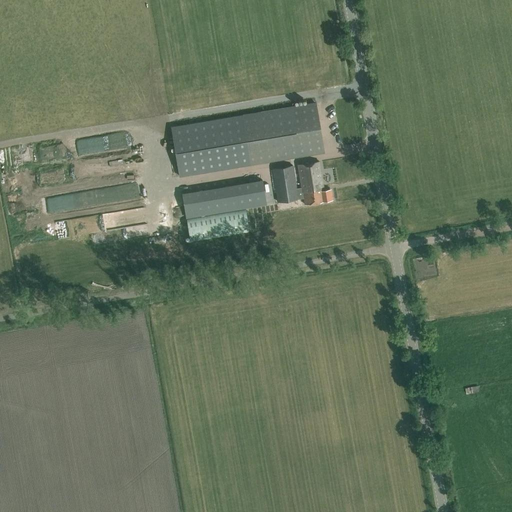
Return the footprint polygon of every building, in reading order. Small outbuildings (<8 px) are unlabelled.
[(179,175),(324,152),(316,103),(171,127),(179,175)] [(352,132),(338,133),(338,141),(352,140),(352,132)] [(323,191),(319,162),(298,165),(301,187),(296,188),(293,166),(273,169),(278,201),(303,198),(304,204),(332,199),(330,189),(323,191)] [(262,179),(182,193),(186,217),(246,207),(266,203),(262,179)] [(249,230),(246,209),(186,218),(190,240),(249,230)]
